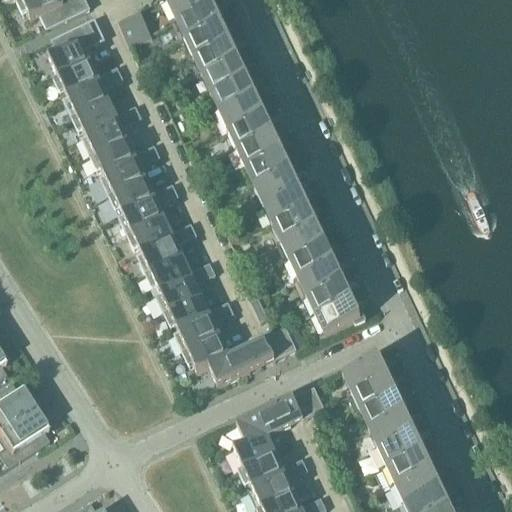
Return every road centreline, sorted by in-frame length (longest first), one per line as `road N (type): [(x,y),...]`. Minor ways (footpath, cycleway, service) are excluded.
road 1 (residential): [(102,12),(278,388)]
road 2 (residential): [(401,330),(246,0)]
road 3 (residential): [(114,465),(0,294)]
road 4 (residential): [(486,511),(401,330)]
road 5 (residential): [(114,465),(278,388)]
road 6 (residential): [(278,388),(337,511)]
road 7 (residential): [(278,388),(401,330)]
